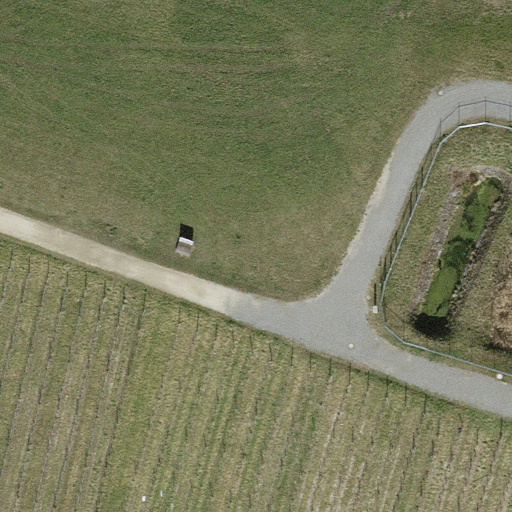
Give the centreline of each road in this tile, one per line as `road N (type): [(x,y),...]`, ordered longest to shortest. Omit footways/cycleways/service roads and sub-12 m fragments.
road 1 (track): [(511,106),(455,105),(424,135),(350,326),(299,326),(0,228)]
road 2 (track): [(350,326),(382,355),(511,401)]
